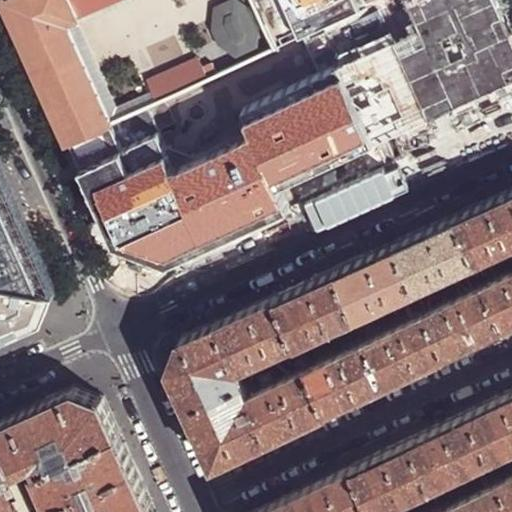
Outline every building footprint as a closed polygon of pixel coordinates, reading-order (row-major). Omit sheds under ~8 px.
[(72,0),(9,0),(13,8),(49,89),(72,140),(113,122),(67,19),(79,14),(72,0)] [(158,101),(154,92),(118,108),(80,24),(135,0),(111,0),(79,14),(67,19),(113,122),(149,105),(158,101)] [(72,0),(79,14),(111,0),(72,0)] [(296,0),(282,0),(292,21),(304,16),(296,0)] [(326,28),(328,34),(339,29),(336,22),(359,12),(354,0),(338,0),(337,1),(336,0),(296,0),(304,16),(292,21),(300,38),(303,37),(326,28)] [(341,63),(376,141),(395,132),(486,91),(511,79),(511,30),(498,0),(415,0),(411,2),(423,27),(341,63)] [(168,146),(149,105),(113,122),(72,140),(125,258),(153,269),(291,207),(281,184),(376,141),(341,63),(328,34),(326,28),(303,37),(319,74),(245,107),(255,130),(196,157),(194,153),(172,144),(168,146)] [(153,91),(205,68),(200,58),(149,81),(153,91)] [(158,101),(219,74),(214,64),(205,68),(153,91),(154,92),(158,101)] [(0,279),(54,289),(0,169),(0,279)] [(511,189),(458,214),(478,259),(511,243),(511,189)] [(422,230),(398,241),(419,286),(478,259),(458,214),(422,230)] [(365,255),(340,267),(360,313),(419,286),(398,241),(365,255)] [(310,280),(279,294),(300,340),(360,313),(340,267),(310,280)] [(511,324),(511,268),(487,280),(508,326),(511,324)] [(56,290),(54,289),(0,279),(0,337),(6,334),(45,317),(56,290)] [(478,340),(508,326),(487,280),(428,307),(450,353),(478,340)] [(422,292),(424,297),(430,294),(428,289),(422,292)] [(247,309),(220,321),(240,367),(300,340),(279,294),(247,309)] [(423,366),(450,353),(428,307),(370,335),(391,381),(423,366)] [(363,319),(365,324),(372,321),(370,316),(363,319)] [(173,366),(190,404),(246,379),(240,367),(220,321),(201,330),(183,337),(173,366)] [(369,391),(391,381),(370,335),(310,363),(331,409),(369,391)] [(310,344),(303,347),(305,352),(312,348),(310,344)] [(307,420),(331,409),(310,363),(251,390),(272,437),(307,420)] [(244,450),(272,437),(251,390),(246,379),(190,404),(217,463),(244,450)] [(33,406),(0,420),(0,430),(6,443),(16,466),(17,468),(36,460),(40,469),(121,432),(105,398),(76,386),(33,406)] [(511,390),(502,395),(473,409),(493,455),(511,445),(511,390)] [(444,422),(414,436),(435,482),(493,455),(473,409),(444,422)] [(0,511),(18,511),(34,505),(21,478),(17,468),(16,466),(1,472),(0,470),(0,445),(6,443),(0,430),(0,511)] [(127,446),(121,432),(40,469),(39,470),(54,504),(136,467),(127,446)] [(384,450),(356,464),(376,510),(435,482),(414,436),(384,450)] [(0,470),(1,472),(16,466),(6,443),(0,445),(0,470)] [(17,468),(21,478),(39,470),(40,469),(36,460),(17,468)] [(325,478),(297,491),(306,511),(371,511),(376,510),(356,464),(325,478)] [(499,465),(492,468),(494,473),(500,470),(499,465)] [(140,475),(136,467),(54,504),(57,511),(126,511),(152,501),(140,475)] [(39,470),(21,478),(34,505),(37,511),(44,508),(54,504),(39,470)] [(511,470),(503,475),(511,495),(511,470)] [(511,511),(511,495),(503,475),(445,504),(448,511),(511,511)] [(252,511),(306,511),(297,491),(268,505),(252,511)] [(156,511),(152,501),(126,511),(156,511)]
